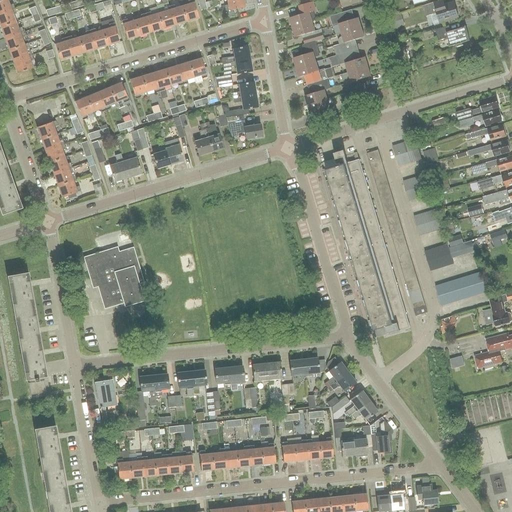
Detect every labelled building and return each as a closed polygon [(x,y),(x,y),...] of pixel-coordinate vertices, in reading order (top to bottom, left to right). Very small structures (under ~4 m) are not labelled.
[(10,5),(7,0),(0,0),(0,13),(15,8),(13,4),(10,5)] [(189,4),(182,6),(187,22),(199,18),(193,0),(190,0),(188,1),(189,4)] [(245,7),(243,0),(227,0),(228,5),(225,6),(225,11),(245,7)] [(78,7),(77,1),(70,3),(71,9),(78,7)] [(207,8),(206,2),(205,1),(199,3),(201,10),(207,8)] [(440,22),(459,16),(454,3),(441,7),(439,1),(423,6),(426,17),(437,13),(440,22)] [(104,6),(102,2),(95,5),(97,11),(104,9),(104,6)] [(301,12),(313,8),(311,2),(299,6),(301,12)] [(97,11),(95,5),(89,7),(90,13),(97,11)] [(187,22),(182,6),(175,8),(174,5),(169,6),(175,25),(187,22)] [(62,12),(60,6),(53,8),(55,14),(62,12)] [(175,25),(169,6),(164,8),(165,11),(158,13),(163,29),(175,25)] [(17,13),(15,8),(0,13),(0,25),(0,27),(16,21),(13,15),(17,13)] [(39,14),(37,8),(30,11),(32,17),(39,14)] [(55,14),(53,8),(46,10),(48,16),(55,14)] [(81,16),(79,10),(72,12),(73,18),(81,16)] [(362,27),(359,18),(355,19),(352,10),(330,16),(333,26),(339,24),(342,33),(362,27)] [(290,18),(293,28),(312,22),(316,21),(313,11),(290,18)] [(73,18),(72,12),(65,14),(67,21),(73,18)] [(163,29),(158,13),(151,15),(150,12),(145,13),(151,33),(163,29)] [(151,33),(145,13),(141,15),(142,18),(135,20),(139,36),(151,33)] [(41,20),(39,14),(32,17),(35,23),(41,20)] [(401,26),(397,15),(386,18),(390,30),(401,26)] [(58,23),(56,17),(49,19),(51,25),(58,23)] [(139,36),(135,20),(128,23),(127,19),(122,21),(127,40),(139,36)] [(18,28),(16,21),(0,27),(5,39),(23,32),(22,27),(18,28)] [(324,39),(322,32),(322,29),(315,31),(312,22),(293,28),(296,37),(303,35),(305,44),(316,41),(324,39)] [(110,28),(103,30),(108,46),(120,42),(114,23),(109,24),(110,28)] [(463,43),(470,41),(466,27),(451,32),(449,26),(435,30),(438,41),(448,38),(451,47),(456,45),(457,48),(464,46),(463,43)] [(358,49),(356,40),(364,37),(362,27),(342,33),(343,37),(340,37),(338,41),(339,45),(334,46),(334,47),(337,56),(358,49)] [(48,36),(45,29),(39,32),(41,38),(48,36)] [(108,46),(103,30),(96,32),(95,29),(90,30),(96,49),(108,46)] [(96,49),(90,30),(85,32),(86,35),(79,37),(84,53),(96,49)] [(25,36),(23,32),(5,39),(9,50),(24,45),(22,38),(25,36)] [(50,43),(48,36),(41,38),(44,45),(50,43)] [(84,53),(79,37),(72,39),(71,36),(66,37),(72,56),(84,53)] [(72,56),(66,37),(61,39),(62,42),(55,45),(60,60),(72,56)] [(320,56),(316,41),(305,44),(302,45),(302,56),(293,58),(296,68),(316,62),(315,58),(320,56)] [(9,50),(13,62),(32,55),(28,43),(24,45),(9,50)] [(234,56),(227,58),(222,58),(223,63),(250,59),(248,46),(233,48),(234,56)] [(365,57),(361,58),(358,49),(337,56),(340,65),(345,63),(348,72),(348,73),(368,67),(365,57)] [(55,57),(53,50),(46,52),(48,59),(53,58),(55,57)] [(30,61),(32,60),(34,60),(32,55),(13,62),(18,74),(33,68),(30,61)] [(216,64),(213,55),(207,56),(210,66),(216,64)] [(201,58),(189,62),(194,77),(201,75),(202,79),(207,77),(201,58)] [(252,72),(250,59),(223,63),(224,68),(228,67),(236,66),(237,74),(252,72)] [(194,77),(189,62),(177,65),(183,85),(188,83),(187,80),(194,77)] [(328,79),(325,69),(319,71),(316,62),(296,68),(299,77),(305,76),(308,85),(328,79)] [(183,85),(177,65),(166,69),(170,85),(177,82),(178,86),(183,85)] [(363,92),(359,80),(371,76),(368,67),(348,73),(348,72),(341,75),(344,84),(345,84),(345,86),(348,96),(363,92)] [(170,85),(166,69),(154,73),(160,92),(162,98),(167,96),(164,86),(170,85)] [(160,92),(154,73),(142,76),(147,92),(153,90),(155,93),(160,92)] [(147,92),(142,76),(130,80),(136,99),(141,97),(140,94),(147,92)] [(328,99),(325,90),(331,88),(328,79),(308,85),(310,94),(305,96),(308,106),(328,99)] [(122,84),(121,82),(109,87),(116,102),(122,100),(126,108),(133,105),(130,99),(125,83),(122,84)] [(232,93),(233,98),(256,94),(254,82),(239,84),(240,92),(232,93)] [(116,102),(109,87),(98,92),(106,110),(110,108),(111,109),(117,106),(116,102)] [(106,110),(98,92),(87,97),(93,112),(100,109),(101,112),(106,110)] [(215,94),(210,96),(212,103),(218,101),(215,94)] [(249,114),(248,109),(258,107),(256,94),(233,98),(234,103),(242,102),(243,109),(230,111),(225,112),(225,115),(226,118),(249,114)] [(473,115),(499,108),(496,96),(480,101),(482,108),(473,110),(470,108),(456,112),(458,120),(473,116),(473,115)] [(93,112),(87,97),(75,102),(83,120),(88,118),(86,115),(93,112)] [(210,103),(208,97),(201,100),(202,105),(210,103)] [(337,114),(335,108),(332,98),(328,100),(328,99),(308,106),(311,115),(323,112),(325,117),(337,114)] [(186,111),(184,105),(177,107),(179,113),(186,111)] [(152,108),(153,114),(160,112),(158,106),(152,108)] [(227,124),(226,118),(225,115),(224,115),(222,106),(216,107),(218,117),(217,117),(220,127),(228,125),(227,124)] [(179,113),(177,107),(170,109),(172,115),(179,113)] [(474,122),(484,119),(486,126),(502,122),(499,110),(459,122),(461,128),(475,124),(474,122)] [(163,118),(161,112),(160,112),(153,114),(155,120),(163,118)] [(155,120),(153,114),(146,116),(148,122),(155,120)] [(188,125),(185,114),(179,116),(181,124),(182,127),(188,125)] [(179,116),(173,118),(175,126),(181,124),(179,116)] [(80,125),(77,118),(71,121),(74,127),(80,125)] [(446,124),(444,118),(432,121),(434,128),(446,124)] [(37,127),(41,139),(56,134),(54,127),(57,126),(56,121),(37,127)] [(238,136),(238,133),(245,132),(246,139),(263,136),(261,125),(245,127),(244,121),(234,123),(228,124),(232,137),(238,136)] [(219,134),(218,134),(215,124),(210,125),(209,122),(204,123),(213,152),(223,149),(219,134)] [(127,129),(124,123),(117,125),(119,131),(127,129)] [(213,152),(204,123),(200,125),(201,130),(199,131),(201,138),(202,139),(195,141),(199,156),(213,152)] [(185,136),(182,127),(181,124),(175,126),(179,138),(185,136)] [(83,132),(80,125),(74,127),(77,134),(83,132)] [(488,129),(478,131),(465,135),(467,140),(480,137),(489,134),(491,141),(506,136),(503,125),(488,129)] [(149,148),(143,128),(137,130),(140,139),(143,149),(149,148)] [(103,136),(101,130),(88,134),(90,140),(103,136)] [(423,145),(430,143),(426,131),(420,133),(423,145)] [(59,141),(56,134),(41,139),(45,151),(64,144),(62,139),(59,141)] [(143,149),(140,139),(134,141),(137,151),(143,149)] [(184,161),(179,144),(177,139),(164,143),(166,148),(171,165),(184,161)] [(416,139),(410,141),(413,151),(419,149),(416,139)] [(510,152),(507,140),(479,148),(468,151),(469,151),(470,156),(481,152),(493,149),(495,156),(510,152)] [(89,148),(87,141),(81,144),(83,150),(89,148)] [(413,151),(410,141),(404,143),(407,153),(413,151)] [(407,153),(404,143),(398,145),(401,154),(407,153)] [(66,149),(64,144),(45,151),(49,163),(55,160),(65,157),(62,150),(66,149)] [(0,178),(10,175),(5,160),(0,145),(0,178)] [(401,154),(398,145),(393,146),(396,156),(401,154)] [(92,155),(89,148),(83,150),(86,158),(92,155)] [(105,161),(100,148),(94,150),(99,163),(105,161)] [(171,165),(166,148),(160,150),(161,152),(153,154),(157,169),(171,165)] [(438,160),(435,148),(424,151),(427,163),(438,160)] [(422,159),(419,149),(413,151),(416,161),(422,159)] [(346,157),(344,150),(334,153),(336,160),(346,157)] [(367,154),(369,159),(380,156),(378,150),(367,154)] [(416,161),(413,151),(407,153),(410,163),(416,161)] [(410,163),(407,153),(401,154),(405,164),(410,163)] [(128,178),(123,162),(121,154),(115,156),(118,163),(110,166),(115,182),(128,178)] [(405,164),(401,154),(396,156),(399,166),(405,164)] [(508,170),(511,168),(511,155),(505,158),(486,163),(472,167),(474,175),(488,171),(487,168),(498,165),(500,172),(508,170)] [(382,162),(382,160),(380,156),(369,159),(370,165),(382,162)] [(72,167),(71,163),(67,164),(65,157),(55,160),(49,163),(53,174),(72,167)] [(142,174),(138,160),(137,157),(123,162),(128,178),(142,174)] [(410,327),(359,160),(356,161),(350,163),(326,170),(374,330),(386,327),(388,334),(398,331),(410,327)] [(441,176),(436,161),(426,164),(430,179),(441,176)] [(384,167),(382,162),(370,165),(372,171),(384,167)] [(98,171),(95,164),(89,167),(92,174),(98,171)] [(74,172),(72,167),(53,174),(58,186),(73,180),(71,174),(74,172)] [(385,173),(384,167),(372,171),(374,177),(385,173)] [(100,179),(98,171),(92,174),(94,181),(100,179)] [(502,175),(492,178),(478,182),(480,189),(494,185),(494,184),(504,181),(506,188),(511,185),(511,172),(502,176),(502,175)] [(387,179),(385,173),(374,177),(376,182),(387,179)] [(426,174),(421,176),(424,186),(430,184),(426,174)] [(22,208),(10,175),(0,178),(0,210),(2,215),(22,208)] [(424,186),(421,176),(415,178),(418,188),(424,186)] [(418,188),(415,178),(409,180),(412,190),(418,188)] [(389,185),(387,179),(376,182),(377,188),(389,185)] [(437,192),(449,188),(446,179),(434,183),(437,192)] [(75,187),(73,180),(58,186),(62,198),(74,194),(75,197),(82,195),(81,191),(79,186),(75,187)] [(412,190),(409,180),(403,181),(406,191),(412,190)] [(433,194),(430,184),(424,186),(427,196),(433,194)] [(391,191),(389,185),(377,188),(379,194),(391,191)] [(427,196),(424,186),(418,188),(421,198),(427,196)] [(421,198),(418,188),(412,190),(415,199),(421,198)] [(511,202),(511,189),(508,191),(507,190),(483,197),(486,205),(500,201),(501,205),(507,204),(511,202),(511,203),(511,202)] [(415,199),(412,190),(406,191),(409,201),(415,199)] [(392,196),(391,191),(379,194),(381,200),(392,196)] [(435,195),(438,207),(444,205),(441,194),(435,195)] [(394,202),(392,196),(381,200),(383,205),(394,202)] [(396,208),(394,202),(383,205),(384,211),(396,208)] [(484,213),(482,205),(468,208),(470,217),(484,213)] [(511,207),(511,208),(502,211),(504,218),(511,215),(511,207)] [(398,213),(396,208),(384,211),(386,217),(398,213)] [(437,209),(431,211),(434,221),(440,219),(437,209)] [(434,221),(431,211),(426,213),(429,223),(434,221)] [(399,219),(398,213),(386,217),(388,223),(399,219)] [(429,223),(426,213),(420,215),(423,224),(429,223)] [(423,224),(420,215),(414,216),(417,226),(423,224)] [(401,225),(399,219),(388,223),(390,228),(401,225)] [(443,229),(440,219),(434,221),(438,231),(443,229)] [(438,231),(434,221),(429,223),(432,233),(438,231)] [(432,233),(429,223),(423,224),(426,234),(432,233)] [(490,234),(502,230),(500,223),(487,227),(488,228),(489,233),(490,234)] [(426,234),(423,224),(417,226),(420,236),(426,234)] [(403,231),(401,225),(390,228),(391,234),(403,231)] [(508,237),(506,230),(491,234),(494,242),(508,237)] [(405,237),(403,231),(391,234),(393,240),(405,237)] [(406,242),(405,237),(393,240),(395,246),(406,242)] [(455,246),(460,245),(464,244),(462,237),(447,242),(448,244),(449,248),(455,246)] [(408,248),(406,242),(395,246),(396,251),(408,248)] [(472,243),(467,245),(469,253),(475,251),(472,243)] [(451,254),(449,248),(448,244),(442,246),(445,256),(451,254)] [(469,253),(467,245),(465,245),(464,244),(460,245),(464,255),(469,253)] [(464,255),(460,245),(455,246),(458,257),(464,255)] [(445,256),(442,246),(436,248),(439,258),(445,256)] [(458,257),(455,246),(449,248),(451,254),(452,258),(458,257)] [(134,247),(119,251),(118,247),(84,257),(90,280),(95,278),(105,309),(124,303),(125,307),(145,301),(140,284),(144,282),(134,247)] [(410,254),(408,248),(396,251),(398,257),(410,254)] [(439,258),(436,248),(431,249),(434,259),(439,258)] [(434,259),(431,249),(425,251),(428,261),(434,259)] [(411,260),(410,254),(398,257),(400,263),(411,260)] [(454,264),(452,258),(451,254),(445,256),(448,266),(454,264)] [(448,266),(445,256),(439,258),(442,268),(448,266)] [(442,268),(439,258),(434,259),(437,269),(442,268)] [(437,269),(434,259),(428,261),(431,271),(437,269)] [(413,265),(411,260),(400,263),(402,269),(413,265)] [(415,271),(413,265),(402,269),(403,274),(415,271)] [(417,277),(415,271),(403,274),(405,280),(417,277)] [(481,272),(476,274),(479,284),(484,282),(481,272)] [(35,307),(32,291),(28,273),(7,276),(13,311),(35,307)] [(479,284),(476,274),(470,276),(473,286),(479,284)] [(473,286),(470,276),(464,277),(467,287),(473,286)] [(418,283),(417,277),(405,280),(407,286),(418,283)] [(467,287),(464,277),(458,279),(461,289),(467,287)] [(461,289),(458,279),(453,281),(456,291),(461,289)] [(456,291),(453,281),(447,283),(450,292),(456,291)] [(487,292),(484,282),(479,284),(482,294),(487,292)] [(420,288),(418,283),(407,286),(409,292),(420,288)] [(450,292),(447,283),(441,284),(444,294),(450,292)] [(444,294),(441,284),(436,286),(439,296),(444,294)] [(482,294),(479,284),(473,286),(476,295),(482,294)] [(476,295),(473,286),(467,287),(470,297),(476,295)] [(470,297),(467,287),(461,289),(465,299),(470,297)] [(422,294),(420,288),(409,292),(410,297),(422,294)] [(465,299),(461,289),(456,291),(459,301),(465,299)] [(459,301),(456,291),(450,292),(453,302),(459,301)] [(453,302),(450,292),(444,294),(447,304),(453,302)] [(424,300),(422,294),(410,297),(412,303),(424,300)] [(447,304),(444,294),(439,296),(442,306),(447,304)] [(496,326),(510,322),(507,313),(506,313),(504,306),(506,306),(503,295),(491,299),(493,305),(499,303),(500,306),(493,308),(483,311),(487,325),(495,322),(496,326)] [(425,306),(424,300),(412,303),(414,309),(425,306)] [(428,313),(425,306),(414,309),(416,316),(428,313)] [(41,342),(35,307),(13,311),(20,346),(41,342)] [(451,331),(455,324),(452,317),(442,320),(445,333),(451,331)] [(502,362),(499,351),(511,347),(511,335),(505,337),(502,337),(502,335),(486,339),(489,352),(475,356),(478,369),(502,362)] [(47,377),(41,342),(20,346),(26,380),(29,380),(34,379),(35,382),(39,381),(39,378),(47,377)] [(450,359),(453,369),(465,366),(462,356),(450,359)] [(318,358),(304,359),(306,376),(311,375),(311,373),(319,373),(318,358)] [(306,376),(304,359),(290,361),(292,376),(300,375),(300,377),(306,376)] [(280,362),(266,364),(268,380),(282,379),(280,362)] [(330,386),(348,372),(341,362),(329,371),(335,379),(333,381),(332,378),(327,382),(330,386)] [(268,380),(266,364),(252,365),(254,382),(268,380)] [(243,366),(229,368),(231,389),(237,388),(236,384),(244,383),(243,366)] [(231,389),(229,368),(215,369),(216,384),(225,383),(225,385),(226,385),(226,389),(231,388),(231,389)] [(205,370),(191,371),(193,394),(194,394),(199,393),(199,388),(198,386),(207,385),(205,370)] [(193,394),(191,371),(177,373),(179,388),(187,387),(188,396),(194,396),(194,394),(193,394)] [(356,383),(348,372),(330,386),(333,390),(338,386),(336,384),(338,383),(344,392),(356,383)] [(168,374),(154,376),(156,397),(161,396),(161,392),(161,390),(169,389),(168,374)] [(156,397),(154,376),(140,377),(141,392),(149,391),(150,393),(150,397),(156,397)] [(49,387),(47,377),(39,378),(39,381),(35,382),(34,379),(29,380),(30,383),(29,383),(31,395),(46,392),(46,387),(49,387)] [(111,380),(96,383),(104,429),(117,426),(116,420),(108,421),(105,407),(116,405),(111,380)] [(289,395),(288,384),(281,385),(283,405),(289,404),(289,395)] [(252,408),(250,388),(244,389),(246,414),(252,414),(252,408)] [(221,417),(218,391),(212,392),(215,415),(215,417),(221,417)] [(351,415),(370,401),(362,391),(350,400),(356,408),(355,409),(353,407),(348,411),(351,415)] [(215,415),(212,392),(206,392),(209,416),(215,415)] [(176,407),(175,396),(168,397),(169,408),(176,407)] [(332,407),(339,401),(336,396),(330,401),(330,407),(332,407),(332,408),(332,407)] [(332,414),(350,402),(346,397),(339,401),(332,407),(332,408),(332,414)] [(143,400),(136,400),(138,421),(146,420),(143,400)] [(378,412),(370,401),(351,415),(354,419),(359,415),(358,413),(359,412),(366,420),(378,412)] [(371,434),(371,435),(370,435),(373,452),(377,451),(378,453),(384,452),(384,455),(392,454),(389,435),(393,432),(384,420),(379,424),(381,436),(376,436),(376,434),(371,434)] [(35,429),(41,464),(62,460),(56,425),(35,429)] [(370,435),(371,435),(371,434),(370,426),(362,427),(363,436),(370,435)] [(355,455),(354,440),(342,441),(341,429),(334,429),(335,438),(337,451),(342,451),(342,456),(355,455)] [(326,442),(319,442),(321,458),(333,457),(331,437),(326,438),(326,442)] [(321,458),(319,442),(312,443),(312,439),(306,440),(309,460),(321,458)] [(366,439),(354,440),(355,455),(368,454),(366,439)] [(309,460),(306,440),(301,440),(302,444),(295,445),(296,461),(309,460)] [(296,461),(295,445),(287,446),(287,442),(282,442),(284,462),(296,461)] [(269,447),(261,448),(263,464),(276,463),(273,443),(268,444),(269,447)] [(263,464),(261,448),(254,449),(254,445),(249,446),(251,466),(263,464)] [(251,466),(249,446),(244,446),(244,450),(237,451),(238,467),(251,466)] [(226,468),(224,448),(219,449),(219,453),(212,453),(214,470),(226,468)] [(238,467),(237,451),(230,452),(229,448),(224,448),(226,468),(238,467)] [(214,470),(212,453),(205,454),(205,451),(199,451),(201,471),(214,470)] [(166,452),(154,454),(154,459),(156,476),(168,474),(166,454),(166,452)] [(186,456),(179,457),(181,473),(193,472),(191,452),(186,452),(186,456)] [(181,473),(179,457),(172,457),(172,454),(166,454),(168,474),(181,473)] [(156,476),(154,459),(147,460),(147,456),(142,457),(144,477),(156,476)] [(144,477),(142,457),(137,457),(137,461),(130,462),(132,478),(144,477)] [(132,478),(130,462),(123,463),(122,459),(117,460),(119,479),(132,478)] [(68,495),(62,460),(41,464),(47,498),(68,495)] [(437,491),(432,491),(432,484),(417,486),(418,499),(423,499),(423,505),(438,503),(437,491)] [(368,511),(366,493),(354,495),(355,511),(362,510),(362,511),(368,511)] [(403,494),(390,495),(391,511),(396,511),(396,510),(404,509),(403,494)] [(71,511),(68,495),(47,498),(49,511),(71,511)] [(355,511),(354,495),(341,496),(342,511),(348,511),(355,511)] [(391,511),(390,495),(377,497),(378,511),(386,511),(391,511)] [(342,511),(341,496),(329,497),(330,511),(342,511)] [(330,511),(329,497),(317,499),(318,511),(330,511)] [(416,510),(415,497),(408,498),(409,511),(416,510)] [(318,511),(317,499),(304,500),(305,511),(318,511)] [(305,511),(304,500),(292,501),(293,511),(305,511)] [(285,511),(284,502),(271,503),(272,511),(285,511)] [(272,511),(271,503),(259,505),(259,511),(272,511)]
